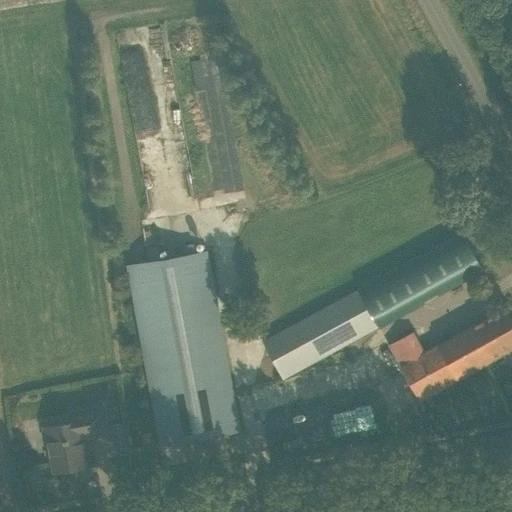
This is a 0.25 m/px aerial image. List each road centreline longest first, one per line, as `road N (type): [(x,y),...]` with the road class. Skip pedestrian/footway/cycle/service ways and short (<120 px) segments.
road 1 (unclassified): [(193,511),(511,453)]
road 2 (unclassified): [(511,153),(428,0)]
